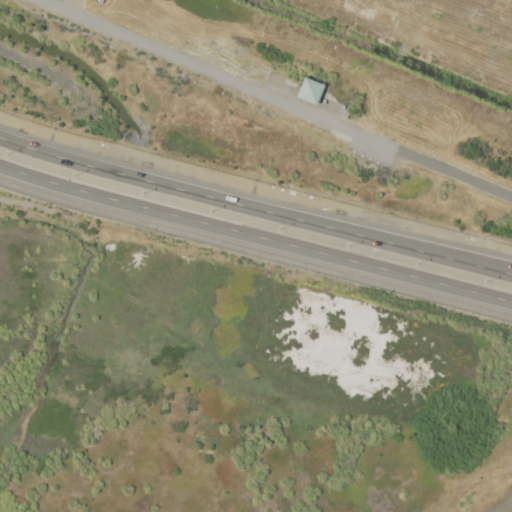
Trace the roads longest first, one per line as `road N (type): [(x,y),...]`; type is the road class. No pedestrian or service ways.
road 1 (secondary): [(0,167),(511,304)]
road 2 (secondary): [(511,274),(0,139)]
